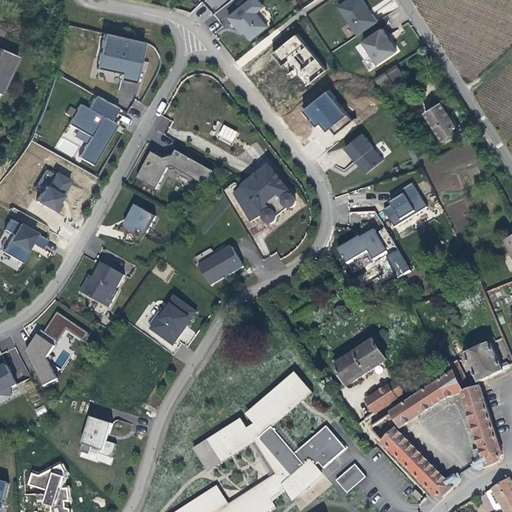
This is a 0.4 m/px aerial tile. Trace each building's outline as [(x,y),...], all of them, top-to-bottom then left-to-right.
[(241,29),(243,32),(250,40),(267,26),(256,13),(253,10),(261,3),(258,0),(248,0),(246,2),(249,6),(242,12),(238,8),(227,17),(239,31),(241,29)] [(376,20),(363,0),(341,0),(334,5),(355,35),(376,20)] [(246,2),(238,8),(242,12),(249,6),(246,2)] [(253,10),(256,13),(263,6),(261,3),(253,10)] [(377,63),(395,51),(381,28),(362,41),(377,63)] [(137,94),(146,42),(103,34),(97,68),(123,73),(120,91),(137,94)] [(305,86),(325,71),(296,34),(271,53),(291,79),(297,74),(305,86)] [(0,100),(5,102),(24,55),(5,48),(2,54),(0,53),(0,100)] [(390,86),(404,80),(398,66),(375,76),(382,94),(391,90),(390,86)] [(329,128),(334,133),(351,119),(327,90),(302,110),(322,134),(329,128)] [(95,165),(123,109),(95,95),(89,108),(80,103),(69,125),(76,128),(73,136),(86,142),(79,158),(95,165)] [(458,131),(441,103),(426,113),(442,141),(458,131)] [(72,117),(76,109),(70,106),(66,114),(72,117)] [(220,136),(232,143),(238,133),(225,126),(220,136)] [(366,174),(384,157),(361,132),(342,149),(366,174)] [(458,146),(457,158),(473,159),(474,147),(458,146)] [(170,163),(163,159),(152,153),(137,179),(156,190),(169,169),(172,168),(202,184),(209,179),(213,171),(177,151),(173,157),(170,163)] [(270,211),(284,200),(284,204),(284,206),(286,208),(288,209),(292,208),(295,206),(296,202),(295,198),(293,197),(291,196),(289,197),(289,196),(291,194),(269,166),(235,195),(251,223),(264,215),(264,216),(264,219),(265,221),(266,223),(268,224),(269,224),(272,224),(275,222),(276,221),(276,218),(276,216),(275,214),(273,212),(270,211)] [(49,168),(32,198),(57,212),(74,181),(49,168)] [(404,195),(398,199),(391,204),(392,206),(384,211),(395,228),(427,208),(413,184),(402,191),(404,195)] [(395,195),(398,199),(404,195),(402,191),(395,195)] [(124,241),(140,246),(156,217),(136,206),(124,226),(126,231),(124,241)] [(24,263),(34,244),(44,249),(50,237),(10,218),(5,230),(12,234),(3,252),(24,263)] [(374,261),(388,252),(375,230),(362,238),(360,237),(338,250),(344,260),(348,265),(369,252),(374,261)] [(196,264),(210,286),(243,266),(230,244),(196,264)] [(387,255),(397,277),(410,272),(399,249),(387,255)] [(278,254),(263,259),(266,270),(281,265),(278,254)] [(91,284),(87,281),(81,292),(108,307),(117,291),(116,290),(124,275),(102,263),(94,278),(91,284)] [(165,311),(151,330),(173,345),(181,335),(179,333),(185,326),(187,328),(197,314),(175,297),(165,311)] [(148,326),(151,330),(165,311),(161,308),(148,326)] [(34,334),(25,351),(42,386),(57,378),(47,359),(64,329),(85,341),(90,332),(55,313),(46,329),(34,334)] [(385,360),(374,342),(373,344),(369,338),(364,341),(368,347),(342,364),(338,357),(333,361),(337,366),(335,367),(346,385),(349,386),(384,363),(385,360)] [(463,392),(480,386),(479,383),(504,371),(491,345),(466,357),(474,375),(466,378),(458,362),(450,365),(454,373),(463,392)] [(0,394),(7,395),(7,390),(10,388),(16,385),(6,365),(2,368),(1,365),(0,365),(0,394)] [(296,373),(252,409),(246,414),(249,418),(254,413),(299,376),(296,373)] [(474,469),(478,470),(499,462),(502,455),(480,386),(463,392),(454,373),(385,418),(388,423),(394,419),(401,429),(446,400),(462,394),(480,450),(473,452),(476,464),(472,466),(474,469)] [(299,376),(254,413),(249,418),(255,425),(248,429),(244,422),(195,452),(206,469),(213,464),(216,467),(256,442),(275,474),(228,504),(219,488),(181,511),(260,511),(274,504),(272,502),(286,491),(298,481),(304,488),(305,487),(321,473),(315,466),(318,463),(323,469),(346,449),(327,427),(295,454),(274,428),(314,394),(299,376)] [(366,401),(374,414),(404,395),(396,382),(366,401)] [(38,416),(47,411),(43,404),(34,409),(38,416)] [(106,433),(109,434),(112,424),(91,417),(80,452),(89,455),(91,448),(100,451),(99,454),(112,458),(116,444),(106,441),(104,440),(106,433)] [(193,448),(195,452),(244,422),(241,419),(193,448)] [(435,497),(443,498),(460,482),(460,479),(458,475),(446,482),(396,431),(383,444),(435,497)] [(355,465),(336,481),(346,494),(366,478),(355,465)] [(37,504),(50,503),(50,511),(69,511),(68,486),(64,487),(63,469),(28,470),(29,487),(36,487),(37,504)] [(0,500),(4,502),(9,483),(0,480),(0,500)] [(511,511),(511,484),(509,480),(492,489),(495,497),(503,511),(511,511)] [(291,498),(304,488),(298,481),(286,491),(291,498)] [(495,497),(492,489),(486,493),(490,500),(495,497)] [(419,502),(423,498),(416,490),(411,494),(419,502)]
